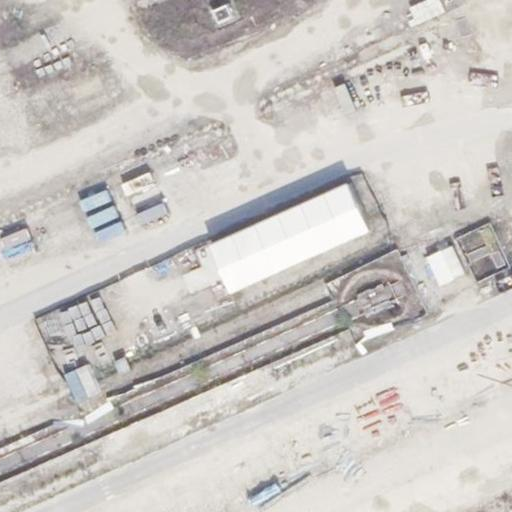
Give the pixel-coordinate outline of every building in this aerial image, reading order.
[(473,42),(511,25),(500,0),(490,0),(461,13),(473,42)] [(418,49),(426,70),(448,62),(440,41),(418,49)] [(380,69),(354,79),(366,110),(392,101),(380,69)] [(205,150),(209,165),(236,157),(232,143),(205,150)] [(199,150),(127,184),(140,213),(213,179),(199,150)] [(215,294),(377,234),(358,183),(195,244),(203,268),(183,275),(190,293),(212,285),(215,294)] [(476,277),(503,267),(489,228),(462,238),(476,277)] [(455,243),(428,255),(441,284),(468,272),(455,243)] [(439,405),(511,378),(511,328),(432,357),(441,382),(432,385),(439,405)] [(209,424),(261,402),(251,377),(199,399),(209,424)] [(138,480),(133,511),(198,511),(198,510),(196,510),(199,487),(137,480),(138,480)]
